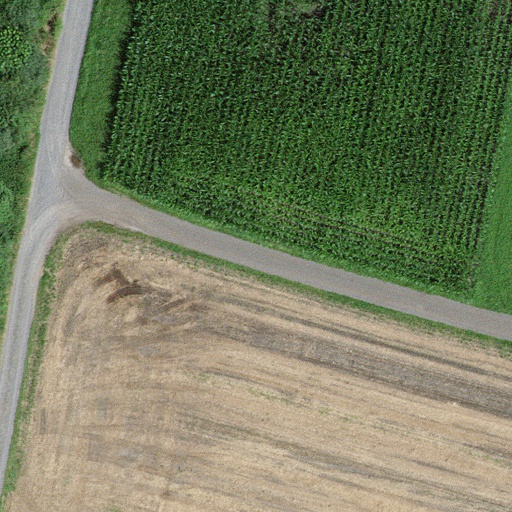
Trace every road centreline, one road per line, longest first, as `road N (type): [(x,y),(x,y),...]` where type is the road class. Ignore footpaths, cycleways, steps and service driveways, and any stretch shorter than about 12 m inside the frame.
road 1 (track): [(511,327),(44,185)]
road 2 (unknown): [(44,185),(0,421)]
